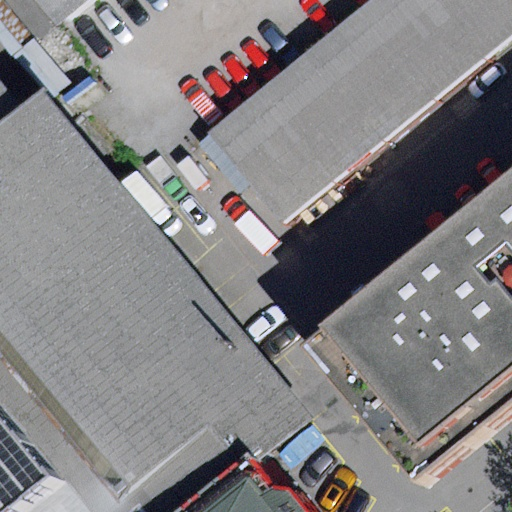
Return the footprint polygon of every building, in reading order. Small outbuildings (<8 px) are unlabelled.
[(90,0),(36,0),(58,26),(59,26),(90,0)] [(211,135),(284,223),(511,37),(511,0),(375,0),(211,134),(211,135)] [(0,80),(0,113),(16,100),(0,80)] [(89,511),(180,511),(247,460),(303,415),(42,94),(0,127),(0,402),(54,470),(89,511)] [(511,199),(320,359),(428,490),(511,420),(511,199)] [(0,511),(3,511),(15,503),(54,470),(0,402),(0,511)] [(306,511),(289,489),(269,488),(247,460),(180,511),(306,511)] [(89,511),(54,470),(15,503),(22,511),(89,511)]
